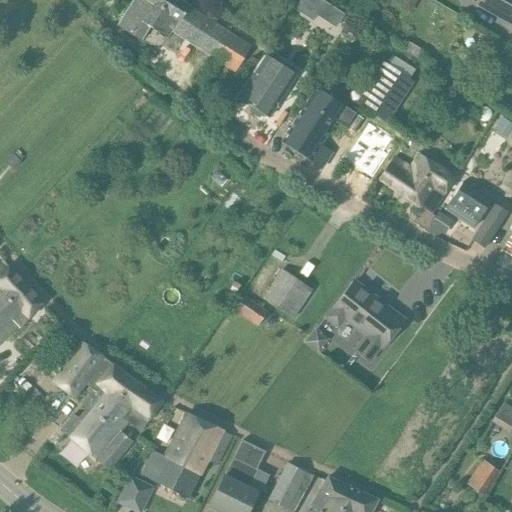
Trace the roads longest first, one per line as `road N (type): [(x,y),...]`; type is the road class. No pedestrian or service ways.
road 1 (residential): [(0,246),(95,351),(175,400),(415,511)]
road 2 (residential): [(511,271),(276,157)]
road 3 (residential): [(419,511),(511,351)]
